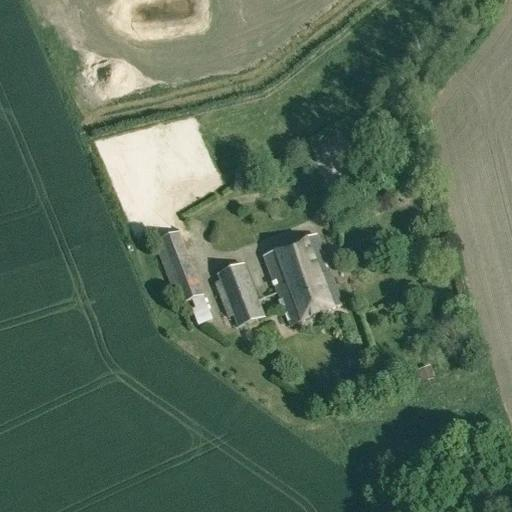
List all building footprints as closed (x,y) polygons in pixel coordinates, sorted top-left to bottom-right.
[(321,0),(301,8),(315,43),(380,17),(373,0),(321,0)] [(154,243),(179,306),(203,297),(178,234),(154,243)] [(263,257),(290,327),(343,307),(316,237),(263,257)] [(233,317),(238,329),(264,319),(243,266),(217,276),(219,282),(215,284),(228,319),(233,317)] [(417,371),(422,385),(434,380),(430,367),(417,371)]
